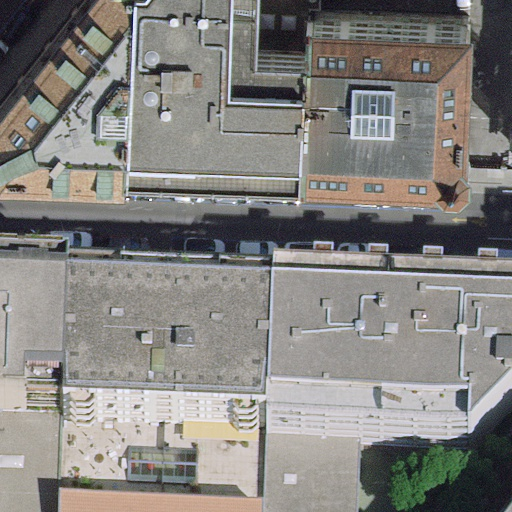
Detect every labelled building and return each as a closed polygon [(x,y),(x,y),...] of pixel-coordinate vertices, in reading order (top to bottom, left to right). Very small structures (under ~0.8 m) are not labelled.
[(129,0),(86,0),(0,106),(0,139),(5,150),(65,152),(123,154),(129,0)] [(129,0),(123,154),(224,158),(303,160),(310,28),(260,27),(261,0),(129,0)] [(310,28),(310,10),(311,0),(261,0),(260,27),(310,28)] [(310,10),(310,28),(303,160),(390,164),(464,167),(470,18),(310,10)] [(0,276),(0,424),(65,427),(72,279),(0,276)] [(65,427),(269,436),(274,289),(175,284),(72,279),(65,427)] [(511,299),(274,289),(269,436),(268,447),(363,451),(451,455),(474,456),(511,414),(511,299)] [(0,511),(59,511),(65,427),(0,424),(0,511)] [(65,427),(59,511),(265,511),(268,447),(269,436),(65,427)] [(359,511),(363,451),(268,447),(265,511),(359,511)] [(449,511),(451,455),(363,451),(359,511),(449,511)]
